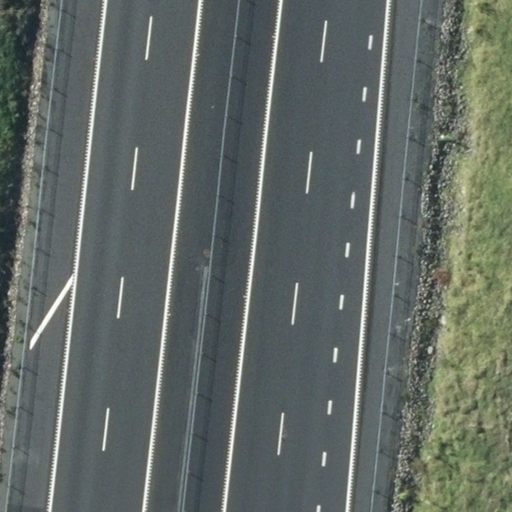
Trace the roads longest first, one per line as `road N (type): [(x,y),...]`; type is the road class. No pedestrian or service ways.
road 1 (motorway): [(114,511),(173,0)]
road 2 (motorway): [(342,0),(293,511)]
